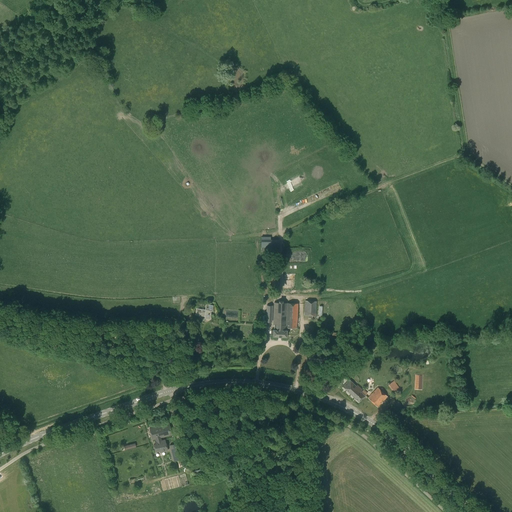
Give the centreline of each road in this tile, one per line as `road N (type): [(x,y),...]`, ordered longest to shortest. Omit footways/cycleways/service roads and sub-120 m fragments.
road 1 (secondary): [(0,454),(169,389),(266,383),(348,405),(471,511)]
road 2 (track): [(466,154),(290,227)]
road 3 (track): [(511,405),(389,404),(372,421)]
